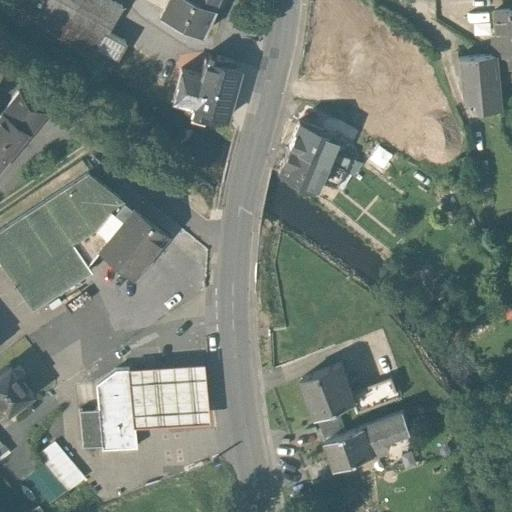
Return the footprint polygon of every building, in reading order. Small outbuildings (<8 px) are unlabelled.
[(46,0),(36,21),(125,79),(134,59),(120,51),(124,45),(107,35),(123,8),(109,0),(46,0)] [(204,36),(216,8),(198,0),(168,0),(161,17),(204,36)] [(198,0),(216,8),(219,0),(198,0)] [(332,43),(310,95),(367,119),(386,74),(364,65),(384,40),(332,1),(312,26),(332,43)] [(492,38),(493,56),(494,56),(496,72),(511,70),(511,10),(494,12),(496,37),(492,38)] [(0,74),(8,60),(0,55),(0,74)] [(465,102),(475,101),(498,98),(496,72),(494,56),(493,56),(458,59),(461,86),(463,86),(465,102)] [(227,119),(240,69),(236,68),(238,63),(216,57),(214,63),(205,61),(201,75),(183,70),(174,102),(190,107),(188,115),(211,121),(212,115),(227,119)] [(20,92),(0,117),(0,145),(16,157),(49,115),(20,92)] [(499,108),(498,98),(475,101),(476,110),(499,108)] [(300,121),(289,147),(339,168),(344,171),(351,161),(331,152),(337,137),(300,121)] [(356,164),(384,183),(400,159),(372,140),(356,164)] [(0,177),(16,157),(0,145),(0,177)] [(337,188),(344,171),(339,168),(289,147),(279,172),(314,192),(319,181),(337,188)] [(100,167),(0,235),(0,269),(2,268),(33,314),(92,274),(88,267),(99,252),(133,210),(116,197),(125,186),(100,167)] [(168,235),(134,208),(133,210),(99,252),(133,279),(168,235)] [(342,364),(299,379),(313,419),(318,417),(338,410),(357,403),(353,393),(342,364)] [(182,367),(132,371),(136,429),(187,426),(211,423),(206,365),(182,367)] [(27,409),(37,402),(24,385),(26,384),(27,381),(26,377),(23,374),(20,373),(18,374),(16,375),(12,369),(0,378),(0,414),(8,424),(27,409)] [(101,459),(138,456),(136,429),(132,371),(115,372),(96,389),(98,418),(81,419),(83,455),(100,454),(101,459)] [(391,380),(353,393),(357,403),(360,412),(398,398),(391,380)] [(338,410),(318,417),(326,440),(346,433),(338,410)] [(326,440),(323,441),(333,471),(392,450),(389,442),(411,434),(404,413),(346,433),(326,440)] [(52,511),(86,486),(57,450),(40,464),(46,471),(25,488),(44,511),(52,511)]
